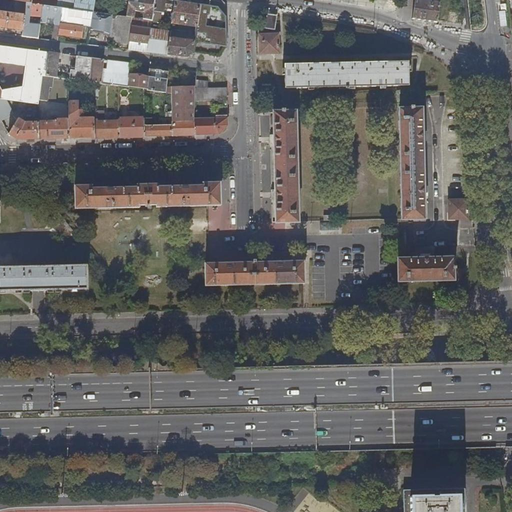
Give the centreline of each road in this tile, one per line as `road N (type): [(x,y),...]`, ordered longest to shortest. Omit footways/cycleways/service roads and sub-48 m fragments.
road 1 (trunk): [(511,384),(0,396)]
road 2 (residential): [(0,331),(511,319)]
road 3 (trunk): [(0,438),(511,427)]
road 4 (residential): [(511,314),(494,241),(477,83),(488,49)]
road 5 (residential): [(238,70),(0,42)]
road 6 (residential): [(240,154),(6,157)]
road 7 (residential): [(488,49),(378,15),(281,0)]
